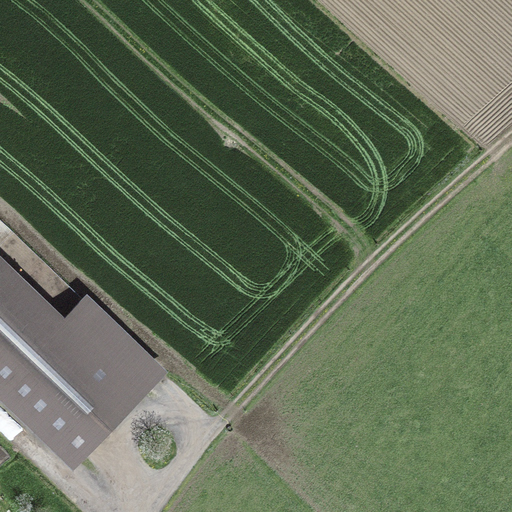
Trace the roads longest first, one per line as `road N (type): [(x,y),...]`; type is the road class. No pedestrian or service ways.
road 1 (track): [(511,142),(374,253),(156,511)]
road 2 (track): [(87,0),(374,253)]
